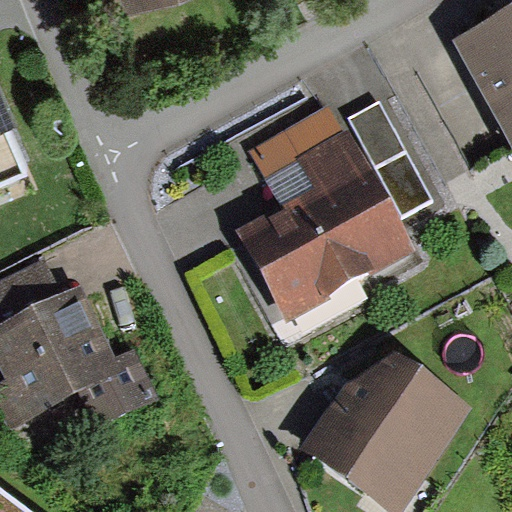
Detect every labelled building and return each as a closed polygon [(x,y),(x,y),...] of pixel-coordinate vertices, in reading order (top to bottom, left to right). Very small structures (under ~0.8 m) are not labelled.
[(511,8),(458,37),(511,138),(511,8)] [(17,124),(0,85),(0,183),(27,171),(8,128),(17,124)] [(377,104),(351,119),(404,213),(431,199),(377,104)] [(327,108),(249,151),(281,209),(243,230),(291,315),(414,247),(347,128),(340,132),(327,108)] [(138,403),(82,278),(0,314),(0,358),(25,413),(83,386),(98,421),(138,403)] [(299,446),(394,511),(403,511),(477,406),(375,336),(299,446)] [(0,511),(31,511),(0,488),(0,511)]
